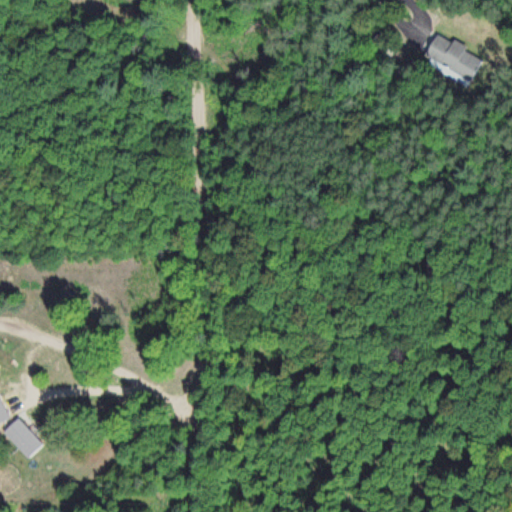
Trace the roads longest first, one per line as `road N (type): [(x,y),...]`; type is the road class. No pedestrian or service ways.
road 1 (track): [(210,434),(226,225),(206,178),(195,0)]
road 2 (residential): [(210,434),(149,392),(0,323)]
